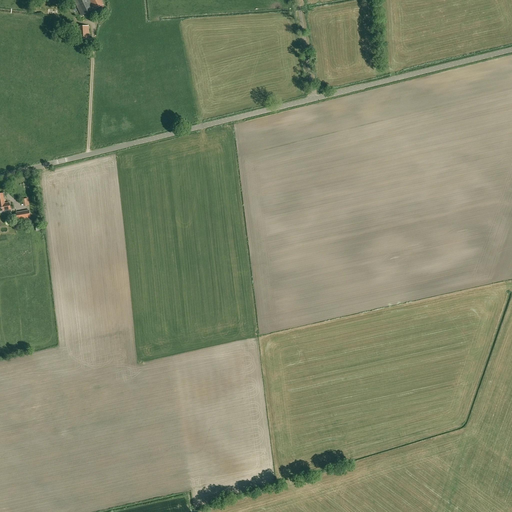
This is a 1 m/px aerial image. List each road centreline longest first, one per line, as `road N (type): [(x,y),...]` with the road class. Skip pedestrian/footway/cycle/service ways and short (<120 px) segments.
road 1 (unclassified): [(0,177),(511,50)]
road 2 (track): [(511,298),(438,511)]
